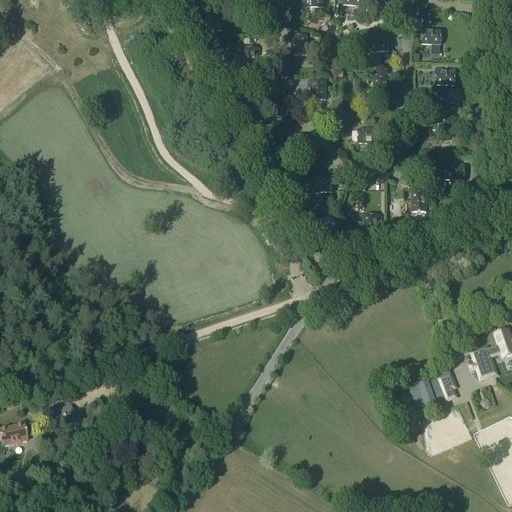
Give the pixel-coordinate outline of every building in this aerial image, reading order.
[(250,10),(250,16),(258,16),(265,16),(265,10),(265,4),(265,3),(268,3),(267,0),(250,0),(250,4),(250,10)] [(303,10),(308,10),(314,10),(315,10),(322,10),(323,10),(323,8),(323,6),(322,0),(302,0),(303,2),(303,10)] [(343,8),(350,8),(351,8),(357,8),(363,8),(363,1),(362,0),(343,0),(343,2),(343,8)] [(202,25),(202,32),(203,32),(208,33),(209,33),(215,33),(221,33),(221,25),(221,18),(215,18),(208,18),(208,15),(202,15),(202,18),(202,25)] [(421,29),(421,32),(421,40),(421,47),(422,47),(423,47),(428,47),(429,47),(435,47),(441,47),(441,39),(441,32),(430,32),(427,32),(427,29),(423,29),(421,29)] [(369,47),(369,54),(375,54),(380,54),(381,54),(388,54),(388,48),(388,42),(388,36),(382,36),(382,39),(375,39),(369,39),(369,47)] [(288,38),(288,45),(291,45),(291,51),(291,58),(299,58),(306,58),(306,52),(306,47),(306,45),(306,39),(306,38),(302,38),(295,38),(288,38)] [(433,59),(443,59),(444,49),(434,48),(433,59)] [(248,50),(241,50),(241,54),(241,57),(241,58),(241,63),(241,69),(241,71),(249,71),(256,71),(256,64),(256,57),(259,57),(259,53),(259,51),(259,50),(255,50),(248,50)] [(391,65),(393,57),(386,55),(384,63),(391,65)] [(435,80),(435,87),(436,87),(442,87),(443,87),(447,87),(448,87),(455,87),(455,80),(455,73),(448,73),(446,73),(442,73),(442,69),(435,69),(435,73),(435,80)] [(373,88),(373,90),(373,91),(373,100),(380,100),(388,100),(388,94),(388,87),(391,87),(391,80),(385,80),(379,80),(373,80),(373,81),(373,88)] [(307,83),(307,89),(310,89),(310,96),(310,102),(318,102),(325,102),(325,95),(325,92),(325,83),(325,82),(319,83),(313,83),(307,83)] [(265,110),(265,118),(266,118),(273,118),(279,118),(279,110),(279,105),(282,105),(282,99),(276,99),(271,98),(265,98),(265,103),(265,110)] [(440,114),(433,114),(433,117),(433,125),(433,132),(434,132),(440,132),(442,132),(446,132),(452,132),(452,125),(452,117),(446,117),(442,117),(439,117),(440,114)] [(354,134),(352,133),(352,135),(352,143),(358,143),(358,146),(365,146),(368,146),(371,146),(371,149),(377,149),(377,143),(377,137),(377,131),(371,131),(364,131),(358,131),(358,134),(354,134)] [(292,151),(292,158),(299,158),(307,158),(307,151),(307,145),(309,145),(309,138),(299,138),(293,138),(292,138),(292,145),(292,146),(292,148),(292,151)] [(445,182),(451,182),(454,182),(455,182),(463,182),(464,182),(464,174),(464,167),(457,167),(451,167),(451,164),(445,164),(445,167),(445,174),(445,182)] [(312,187),(312,195),(318,195),(323,195),(324,195),(332,195),(332,194),(332,187),(332,180),(332,177),(325,177),(325,180),(319,180),(312,180),(312,187)] [(406,179),(404,189),(414,191),(417,181),(406,179)] [(411,207),(411,214),(419,214),(426,214),(426,207),(426,201),(429,201),(429,194),(426,194),(419,194),(412,194),(411,194),(411,202),(411,204),(411,207)] [(363,230),(363,237),(370,237),(378,237),(378,230),(378,224),(381,224),(381,217),(378,217),(371,217),(363,217),(363,225),(363,230)] [(319,235),(327,239),(329,233),(322,230),(319,235)] [(475,365),(467,367),(470,374),(477,372),(481,382),(496,377),(490,359),(501,355),(503,361),(511,357),(511,343),(511,344),(507,332),(495,336),(498,346),(487,350),(487,349),(471,355),(475,365)] [(450,374),(427,383),(434,403),(444,400),(445,404),(457,399),(453,391),(457,390),(450,374)] [(417,386),(408,390),(415,410),(425,406),(417,386)] [(488,410),(494,406),(490,401),(485,404),(488,410)] [(73,407),(54,413),(57,423),(76,418),(73,407)] [(23,426),(0,431),(0,444),(1,448),(27,442),(26,438),(38,435),(35,425),(24,428),(23,426)] [(77,436),(66,441),(71,452),(83,446),(77,436)] [(28,481),(20,485),(24,493),(32,489),(28,481)] [(40,496),(30,502),(35,510),(45,505),(40,496)]
